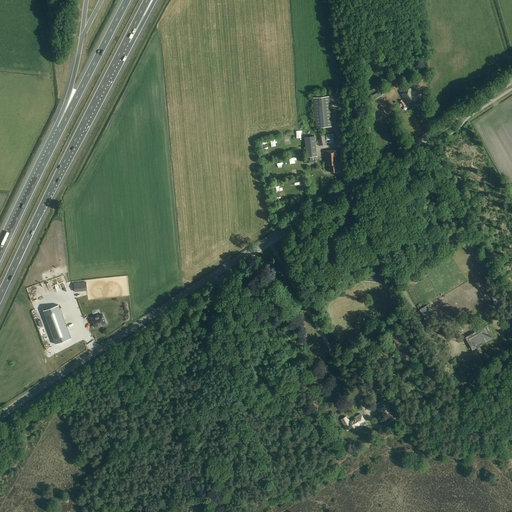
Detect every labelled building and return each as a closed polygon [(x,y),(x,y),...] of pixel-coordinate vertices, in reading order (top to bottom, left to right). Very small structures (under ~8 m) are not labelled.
[(370,91),(377,87),(375,82),(368,86),(370,91)] [(419,104),(414,96),(415,95),(410,88),(401,94),(407,104),(408,103),(412,108),(419,104)] [(372,101),(382,95),(380,91),(369,97),(372,101)] [(328,97),(312,98),(315,128),(331,126),(328,97)] [(319,146),(326,145),(325,135),(319,136),(319,140),(318,140),(319,146)] [(337,171),(337,164),(339,164),(337,150),(324,151),(325,165),(329,165),(330,172),(337,171)] [(73,309),(74,312),(91,307),(90,303),(73,309)] [(59,305),(43,311),(55,344),(71,338),(59,305)] [(89,317),(85,318),(88,327),(99,322),(96,314),(92,316),(91,314),(88,315),(89,317)] [(482,330),(469,337),(471,339),(471,340),(471,341),(473,340),(474,342),(474,341),(476,344),(483,341),(483,342),(493,337),(491,333),(490,333),(486,326),(481,328),(482,330)] [(379,414),(389,409),(385,402),(376,407),(379,414)] [(359,423),(365,421),(361,414),(348,421),(346,417),(341,420),(346,430),(353,427),(353,428),(360,425),(359,423)]
